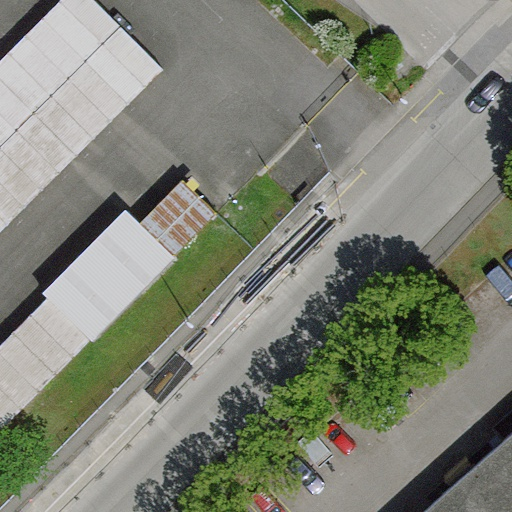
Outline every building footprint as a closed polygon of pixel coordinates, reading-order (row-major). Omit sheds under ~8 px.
[(104,43),(62,0),(44,18),(86,60),(104,43)] [(122,25),(96,0),(61,0),(62,0),(104,43),(122,25)] [(86,60),(44,18),(26,35),(69,78),(86,60)] [(164,68),(122,25),(104,43),(146,85),(164,68)] [(69,78),(26,35),(10,52),(52,95),(69,78)] [(146,85),(104,43),(86,60),(129,103),(146,85)] [(52,95),(10,52),(0,61),(0,77),(35,112),(52,95)] [(129,103),(86,60),(69,78),(111,120),(129,103)] [(35,112),(0,77),(0,112),(17,130),(35,112)] [(111,120),(69,78),(52,95),(94,137),(111,120)] [(94,137),(52,95),(35,112),(77,155),(94,137)] [(0,146),(17,130),(0,112),(0,146)] [(77,155),(35,112),(17,130),(59,172),(77,155)] [(59,172),(17,130),(0,146),(42,189),(59,172)] [(42,189),(0,146),(0,181),(25,206),(42,189)] [(141,222),(176,257),(219,213),(184,178),(141,222)] [(25,206),(0,181),(0,215),(7,223),(25,206)] [(49,297),(92,339),(176,257),(141,222),(127,209),(44,292),(49,297)] [(32,314),(74,357),(92,339),(49,297),(32,314)] [(15,332),(57,374),(74,357),(32,314),(15,332)] [(0,346),(0,352),(39,391),(57,374),(15,332),(0,346)] [(0,386),(22,408),(39,391),(0,352),(0,386)] [(0,421),(5,426),(22,408),(0,386),(0,421)] [(511,511),(511,434),(424,511),(511,511)]
